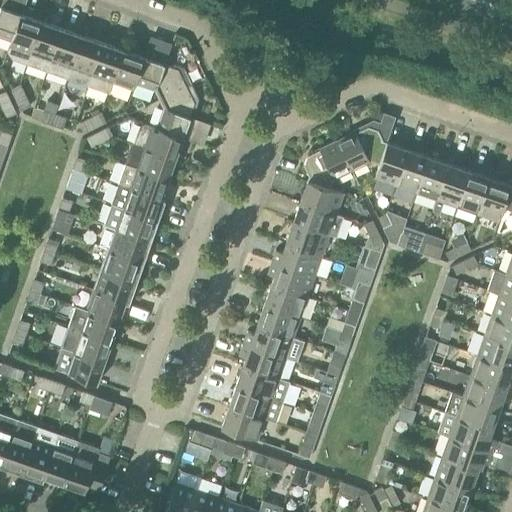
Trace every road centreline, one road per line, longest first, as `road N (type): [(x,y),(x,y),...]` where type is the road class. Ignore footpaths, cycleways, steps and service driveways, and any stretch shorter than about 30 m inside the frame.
road 1 (residential): [(242,101),(135,403),(163,413)]
road 2 (residential): [(163,413),(179,418),(289,117)]
road 3 (residential): [(511,138),(374,89),(289,117)]
road 4 (residential): [(242,101),(209,36),(108,0)]
